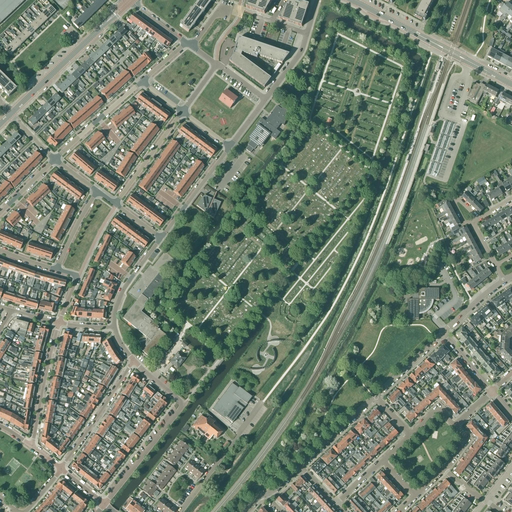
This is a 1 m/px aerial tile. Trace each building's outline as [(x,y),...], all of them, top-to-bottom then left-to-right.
[(0,0),(0,23),(25,0),(0,0)] [(103,4),(98,0),(97,0),(96,2),(93,0),(90,0),(92,2),(94,4),(94,3),(99,8),(103,4)] [(204,11),(207,6),(198,0),(189,13),(198,19),(202,14),(204,12),(204,11)] [(248,0),(246,8),(265,14),(272,0),(248,0)] [(294,0),(289,0),(279,19),(302,27),(309,5),(301,2),(300,4),(295,2),(295,0),(294,0)] [(422,0),(414,16),(422,20),(422,19),(425,21),(427,17),(425,15),(432,0),(422,0)] [(95,12),(99,8),(94,3),(94,4),(90,7),(95,12)] [(504,16),(511,7),(507,3),(505,5),(502,3),(498,8),(501,10),(501,9),(504,11),(502,14),(503,15),(504,16)] [(46,10),(51,16),(56,12),(50,6),(46,10)] [(95,12),(90,7),(87,10),(85,8),(83,6),(82,7),(91,16),(95,12)] [(86,21),(91,16),(82,7),(80,9),(82,11),(84,13),(82,16),(86,21)] [(511,18),(511,17),(511,7),(504,16),(503,15),(501,17),(504,19),(503,19),(504,20),(509,15),(511,18)] [(46,10),(44,8),(42,10),(44,12),(42,14),(47,20),(51,16),(46,10)] [(42,14),(40,12),(38,13),(40,16),(37,18),(43,24),(47,20),(42,14)] [(194,24),(198,19),(189,13),(179,26),(188,32),(192,27),(193,27),(195,25),(194,24)] [(131,29),(139,19),(134,15),(130,20),(133,23),(130,26),(128,24),(126,27),(130,30),(131,28),(131,29)] [(37,18),(35,16),(34,17),(36,20),(33,22),(39,28),(43,24),(37,18)] [(82,25),(86,21),(82,16),(77,20),(82,25)] [(139,28),(144,22),(139,19),(131,29),(133,30),(136,25),(139,28)] [(39,28),(33,22),(31,20),(30,21),(32,24),(29,26),(35,32),(39,28)] [(78,29),(82,25),(77,20),(73,24),(78,29)] [(141,35),(148,25),(144,22),(139,28),(142,29),(139,34),(141,35)] [(149,34),(153,29),(148,25),(141,35),(142,36),(143,34),(144,34),(146,32),(149,34)] [(31,36),(35,32),(29,26),(25,30),(31,36)] [(25,30),(23,28),(21,29),(23,31),(21,34),(26,40),(31,36),(25,30)] [(124,39),(126,41),(127,40),(123,35),(126,32),(122,28),(117,32),(122,37),(124,39)] [(150,42),(158,32),(153,29),(149,34),(151,36),(148,41),(150,42)] [(117,41),(122,37),(117,32),(113,37),(117,41)] [(158,41),(162,36),(158,32),(150,42),(151,43),(153,40),(154,41),(155,39),(158,41)] [(22,44),(26,40),(21,34),(17,38),(22,44)] [(137,39),(131,34),(128,36),(134,42),(137,39)] [(22,44),(17,38),(16,36),(14,38),(15,39),(13,42),(18,47),(22,44)] [(159,49),(167,39),(162,36),(158,41),(157,42),(160,44),(159,45),(155,52),(156,53),(159,49)] [(114,44),(117,41),(113,37),(108,41),(112,46),(114,48),(115,48),(117,50),(118,49),(114,44)] [(258,55),(282,64),(290,54),(240,37),(239,38),(238,38),(236,43),(238,44),(233,57),(230,62),(265,88),(271,79),(241,56),(243,53),(257,58),(258,55)] [(167,39),(159,49),(161,50),(163,48),(164,46),(167,48),(171,42),(167,39)] [(14,51),(9,46),(6,43),(7,41),(5,40),(3,42),(4,44),(7,47),(4,50),(10,55),(14,51)] [(18,47),(13,42),(11,40),(9,42),(11,43),(9,46),(14,51),(18,47)] [(109,48),(112,46),(108,41),(103,45),(108,50),(110,52),(112,51),(109,48)] [(105,53),(108,50),(103,45),(99,50),(103,54),(105,53)] [(500,51),(502,47),(500,46),(498,49),(496,49),(495,51),(492,49),(488,57),(494,60),(498,52),(499,50),(500,51)] [(100,57),(103,54),(99,50),(94,54),(101,61),(103,59),(100,57)] [(142,56),(149,64),(152,61),(149,58),(150,57),(147,52),(142,56)] [(504,55),(498,52),(494,60),(500,63),(504,55)] [(99,63),(101,61),(94,54),(89,58),(94,63),(98,68),(100,65),(99,63)] [(510,58),(504,55),(500,63),(506,66),(510,58)] [(137,60),(144,68),(149,64),(142,56),(137,60)] [(92,65),(94,63),(89,58),(85,63),(89,67),(90,67),(92,70),(94,68),(92,65)] [(132,65),(139,72),(139,73),(142,70),(144,68),(137,60),(132,65)] [(85,72),(89,67),(85,63),(80,67),(85,72)] [(127,69),(134,77),(139,72),(132,65),(127,69)] [(80,76),(85,72),(80,67),(76,71),(80,76)] [(77,79),(80,76),(76,71),(71,76),(78,83),(80,85),(83,88),(84,86),(77,79)] [(119,75),(126,83),(131,78),(124,71),(119,75)] [(114,80),(121,87),(126,83),(119,75),(114,80)] [(73,87),(78,83),(71,76),(66,80),(71,85),(73,87)] [(5,78),(0,82),(0,88),(2,90),(1,90),(3,93),(4,92),(9,97),(16,89),(5,78)] [(68,87),(71,85),(66,80),(62,85),(66,89),(69,91),(68,91),(72,96),(74,94),(70,90),(68,87)] [(109,84),(116,92),(120,88),(121,87),(114,80),(109,84)] [(104,89),(111,96),(116,92),(109,84),(104,89)] [(483,91),(485,87),(480,84),(479,86),(476,84),(469,98),(472,99),(470,102),(476,105),(482,92),(483,91)] [(62,93),(66,89),(62,85),(57,89),(62,93)] [(488,96),(492,88),(486,85),(485,87),(483,91),(482,92),(486,94),(486,95),(488,96)] [(495,104),(497,99),(495,98),(499,91),(492,88),(488,96),(491,98),(491,97),(494,98),(492,103),(495,104)] [(100,92),(107,100),(111,96),(104,89),(100,92)] [(238,98),(227,90),(219,100),(230,109),(233,104),(234,105),(235,103),(235,102),(238,98)] [(140,104),(146,96),(142,93),(136,101),(140,104)] [(505,105),(509,97),(503,93),(499,101),(497,99),(495,104),(497,105),(499,101),(505,105)] [(51,99),(56,104),(60,99),(56,94),(51,99)] [(93,100),(99,108),(103,104),(97,96),(93,100)] [(145,108),(151,100),(146,96),(140,104),(145,108)] [(51,108),(56,104),(51,99),(46,103),(51,108)] [(88,104),(94,112),(99,108),(93,100),(88,104)] [(145,108),(150,112),(156,103),(152,100),(151,100),(145,108)] [(53,110),(51,108),(46,103),(42,108),(46,112),(47,112),(49,114),(49,115),(51,117),(52,115),(50,113),(53,110)] [(150,112),(155,115),(161,107),(156,103),(150,112)] [(83,109),(89,116),(94,112),(88,104),(83,109)] [(135,114),(128,106),(124,109),(131,117),(135,114)] [(280,133),(276,130),(281,124),(284,126),(288,116),(288,115),(288,113),(287,111),(286,110),(285,109),(283,108),(282,109),(277,106),(271,114),(270,114),(271,115),(265,122),(261,118),(256,125),(256,126),(256,125),(258,127),(251,137),(250,139),(251,140),(248,145),(248,146),(245,150),(250,153),(253,149),(254,150),(258,145),(260,146),(261,145),(268,135),(271,137),(275,140),(280,133)] [(155,115),(160,119),(166,111),(161,107),(155,115)] [(42,117),(44,119),(46,117),(44,115),(46,112),(42,108),(37,112),(42,117)] [(77,113),(84,121),(89,116),(83,109),(77,113)] [(131,117),(124,109),(119,113),(126,121),(131,117)] [(160,119),(164,122),(170,114),(166,111),(160,119)] [(37,121),(42,117),(37,112),(33,117),(37,121)] [(72,117),(79,125),(84,121),(77,113),(72,117)] [(126,121),(119,113),(115,117),(121,125),(126,121)] [(33,126),(37,121),(33,117),(28,121),(33,126)] [(67,122),(74,130),(79,125),(72,117),(67,122)] [(121,125),(115,117),(110,121),(117,129),(121,125)] [(60,128),(67,135),(72,130),(65,123),(60,128)] [(159,130),(151,124),(147,129),(155,135),(159,130)] [(188,128),(184,125),(178,133),(182,136),(188,128)] [(55,132),(62,140),(67,135),(60,128),(55,132)] [(194,132),(188,128),(182,136),(188,140),(194,132)] [(155,135),(147,129),(142,134),(150,141),(155,135)] [(55,132),(51,137),(58,144),(62,140),(55,132)] [(98,132),(93,136),(100,144),(105,139),(98,132)] [(194,132),(188,140),(192,143),(198,135),(194,132)] [(20,146),(22,148),(24,146),(22,145),(20,143),(20,142),(18,140),(20,138),(16,133),(11,138),(16,142),(18,144),(20,146)] [(150,141),(142,134),(138,139),(146,146),(150,141)] [(198,135),(192,143),(197,147),(203,138),(198,135)] [(93,136),(89,141),(96,148),(100,144),(93,136)] [(52,144),(55,147),(58,144),(51,137),(47,141),(51,145),(52,144)] [(13,145),(16,142),(11,138),(7,142),(11,147),(13,149),(14,150),(16,148),(13,145)] [(203,138),(197,147),(201,150),(207,142),(203,138)] [(146,146),(138,139),(134,145),(142,151),(146,146)] [(172,140),(168,146),(176,152),(180,146),(172,140)] [(89,141),(85,144),(92,152),(96,148),(89,141)] [(7,151),(11,147),(7,142),(2,147),(7,151)] [(213,146),(207,142),(201,150),(207,154),(213,146)] [(142,151),(134,145),(130,150),(138,156),(142,151)] [(172,157),(176,152),(168,146),(164,151),(172,157)] [(213,146),(207,154),(211,157),(217,149),(213,146)] [(74,162),(81,155),(77,151),(70,159),(74,162)] [(168,163),(172,157),(164,151),(160,157),(168,163)] [(32,156),(39,163),(43,159),(36,152),(32,156)] [(128,153),(124,158),(133,163),(136,158),(128,153)] [(86,159),(81,155),(74,162),(79,167),(86,159)] [(27,160),(35,167),(39,163),(32,156),(27,160)] [(165,167),(168,163),(160,157),(156,161),(165,167)] [(133,163),(124,158),(121,162),(130,168),(133,163)] [(84,171),(91,163),(86,159),(79,167),(84,171)] [(23,165),(30,172),(35,167),(27,160),(23,165)] [(201,171),(205,167),(196,160),(193,165),(201,171)] [(161,172),(165,167),(156,161),(153,166),(161,172)] [(130,168),(121,162),(118,167),(127,173),(130,168)] [(84,171),(89,176),(96,168),(91,163),(84,171)] [(19,169),(26,176),(30,172),(23,165),(19,169)] [(197,176),(201,171),(193,165),(189,170),(197,176)] [(158,177),(161,172),(153,166),(150,169),(151,169),(150,171),(158,177)] [(127,173),(118,167),(115,172),(124,178),(127,173)] [(15,173),(22,180),(26,176),(19,169),(15,173)] [(94,179),(98,182),(104,174),(99,170),(94,179)] [(193,181),(197,176),(189,170),(185,175),(193,181)] [(56,171),(50,179),(54,182),(60,174),(56,171)] [(154,181),(158,177),(150,171),(146,175),(154,181)] [(11,177),(18,184),(22,180),(15,173),(11,177)] [(65,178),(60,174),(54,182),(59,186),(65,178)] [(98,182),(103,185),(109,177),(104,174),(98,182)] [(150,187),(154,181),(146,175),(142,181),(150,187)] [(189,187),(193,181),(185,175),(181,181),(189,187)] [(7,181),(14,188),(18,184),(11,177),(7,181)] [(108,189),(114,181),(109,177),(103,185),(108,189)] [(483,177),(477,181),(480,186),(487,182),(483,177)] [(65,178),(59,186),(64,190),(70,182),(65,178)] [(1,186),(8,193),(12,188),(5,181),(1,186)] [(108,189),(113,192),(119,184),(114,181),(108,189)] [(146,192),(150,187),(142,181),(138,186),(146,192)] [(185,192),(189,187),(181,181),(177,186),(185,192)] [(511,189),(508,183),(503,186),(501,181),(498,183),(501,187),(503,186),(506,192),(511,189)] [(74,185),(70,182),(64,190),(69,193),(74,185)] [(499,189),(501,187),(498,183),(496,184),(498,189),(493,192),(496,198),(502,194),(499,189)] [(43,184),(39,188),(45,196),(50,192),(43,184)] [(80,189),(74,185),(69,193),(74,197),(80,189)] [(0,186),(0,192),(4,197),(8,193),(1,186),(0,186)] [(181,198),(185,192),(177,186),(173,192),(181,198)] [(466,201),(473,195),(470,192),(472,190),(469,187),(462,191),(460,193),(463,196),(462,197),(466,201)] [(34,192),(41,200),(45,196),(39,188),(34,192)] [(84,192),(80,189),(74,197),(78,200),(84,192)] [(30,196),(37,203),(41,200),(34,192),(30,196)] [(213,199),(216,193),(216,192),(214,198),(211,199),(204,196),(196,206),(213,219),(221,203),(213,199)] [(475,201),(472,199),(477,194),(476,192),(473,195),(466,201),(470,205),(475,201)] [(491,201),(496,198),(493,192),(487,195),(487,194),(485,195),(487,199),(489,198),(491,201)] [(131,205),(137,197),(133,194),(126,202),(131,205)] [(475,210),(479,205),(477,203),(483,196),(482,194),(480,196),(475,201),(470,205),(475,210)] [(30,196),(26,200),(33,207),(37,203),(30,196)] [(136,209),(142,201),(137,197),(131,205),(136,209)] [(443,212),(451,208),(449,203),(447,203),(446,200),(437,205),(439,208),(441,207),(443,212)] [(141,213),(147,205),(142,201),(136,209),(141,213)] [(145,216),(151,208),(147,205),(141,213),(145,216)] [(479,205),(475,210),(479,214),(483,210),(479,205)] [(66,206),(63,210),(72,215),(75,210),(66,206)] [(150,220),(156,212),(151,208),(145,216),(150,220)] [(449,216),(454,213),(451,208),(443,212),(444,212),(440,214),(441,217),(447,213),(449,216)] [(63,210),(60,216),(69,221),(72,215),(63,210)] [(14,212),(10,216),(17,223),(21,219),(14,212)] [(155,224),(161,215),(156,212),(150,220),(155,224)] [(504,212),(498,216),(501,221),(505,227),(507,225),(504,219),(507,218),(504,212)] [(452,221),(457,219),(454,213),(449,216),(443,219),(444,222),(450,218),(451,221),(452,221)] [(159,227),(166,219),(161,215),(155,224),(159,227)] [(6,220),(13,227),(17,223),(10,216),(6,220)] [(60,216),(58,221),(67,226),(70,221),(69,221),(60,216)] [(115,227),(121,219),(117,216),(111,224),(115,227)] [(498,216),(493,219),(496,224),(499,230),(502,229),(498,223),(501,221),(498,216)] [(120,231),(126,223),(121,219),(115,227),(120,231)] [(453,232),(459,229),(457,226),(460,224),(457,219),(452,221),(451,221),(445,225),(447,227),(449,226),(451,230),(450,231),(451,233),(453,232)] [(490,227),(496,224),(493,219),(487,222),(490,227)] [(58,221),(55,227),(64,231),(65,231),(67,226),(58,221)] [(482,225),(485,230),(488,229),(489,231),(492,229),(490,227),(487,222),(482,225)] [(125,235),(131,226),(126,223),(120,231),(125,235)] [(125,235),(130,238),(136,230),(133,227),(133,228),(131,226),(125,235)] [(55,227),(52,232),(61,237),(64,231),(55,227)] [(462,236),(469,233),(466,227),(464,228),(463,227),(459,229),(453,232),(454,234),(457,232),(458,233),(459,232),(462,236)] [(134,241),(140,233),(136,230),(130,238),(134,241)] [(52,232),(50,237),(59,242),(61,237),(52,232)] [(11,235),(5,233),(1,242),(7,244),(11,235)] [(139,245),(145,237),(140,233),(134,241),(139,245)] [(466,241),(472,238),(469,233),(462,236),(455,240),(456,243),(462,239),(464,237),(466,241)] [(17,238),(11,235),(7,244),(14,247),(17,238)] [(111,237),(106,235),(102,244),(106,246),(111,237)] [(150,240),(145,237),(139,245),(144,249),(150,240)] [(24,240),(17,238),(14,247),(20,250),(24,240)] [(469,246),(475,243),(472,238),(466,241),(464,242),(460,244),(461,247),(465,245),(465,244),(467,243),(469,246)] [(507,244),(506,241),(504,238),(501,239),(503,242),(503,243),(504,245),(501,247),(505,253),(510,250),(507,244)] [(36,244),(29,242),(26,252),(32,254),(36,244)] [(472,252),(478,249),(475,243),(469,246),(467,247),(463,249),(464,252),(468,250),(470,248),(472,251),(472,252)] [(42,246),(36,244),(32,254),(39,256),(42,246)] [(102,255),(106,246),(102,244),(98,253),(102,255)] [(48,249),(42,246),(39,256),(45,258),(48,249)] [(499,256),(505,253),(501,247),(496,250),(499,256)] [(53,250),(48,249),(45,258),(50,260),(53,250)] [(475,257),(481,254),(478,249),(472,252),(472,251),(466,255),(467,257),(471,254),(473,258),(475,257)] [(133,262),(136,258),(128,252),(124,256),(133,262)] [(98,264),(102,255),(98,253),(94,262),(98,264)] [(483,259),(480,254),(473,258),(475,263),(472,264),(473,267),(477,265),(476,263),(483,259)] [(129,267),(133,262),(124,256),(121,262),(129,267)] [(427,268),(431,260),(426,258),(422,266),(427,268)] [(6,277),(10,264),(4,262),(2,267),(6,269),(5,272),(3,276),(5,277),(6,277)] [(14,272),(16,266),(13,265),(10,264),(6,277),(5,277),(5,278),(7,279),(8,277),(9,273),(10,274),(11,271),(14,272)] [(477,267),(487,278),(492,274),(487,269),(484,271),(479,265),(477,267)] [(18,281),(23,269),(16,266),(14,272),(19,274),(19,275),(18,274),(17,276),(16,280),(18,281)] [(481,282),(487,278),(477,267),(475,268),(476,269),(478,272),(478,273),(479,275),(477,277),(481,282)] [(27,276),(29,271),(23,269),(18,281),(17,283),(20,284),(21,282),(23,275),(27,276)] [(95,271),(90,269),(86,278),(91,280),(95,271)] [(30,287),(35,273),(33,272),(29,271),(27,276),(30,277),(28,285),(28,286),(30,287)] [(39,280),(41,275),(35,273),(30,287),(32,288),(34,282),(34,280),(33,280),(34,279),(39,280)] [(142,295),(123,318),(147,338),(144,345),(146,347),(142,352),(149,357),(166,336),(157,329),(157,328),(151,323),(152,323),(140,313),(145,306),(149,301),(166,280),(158,274),(142,295)] [(52,284),(53,278),(49,277),(47,276),(43,291),(45,292),(46,286),(47,284),(46,283),(46,282),(52,284)] [(476,286),(481,282),(477,277),(472,281),(476,286)] [(87,289),(91,280),(86,278),(82,287),(87,289)] [(57,289),(58,289),(60,290),(61,286),(64,287),(66,282),(60,280),(57,289)] [(108,288),(114,291),(116,285),(110,283),(106,281),(105,283),(109,285),(108,288)] [(471,290),(476,286),(472,281),(467,285),(471,290)] [(17,291),(16,295),(13,303),(18,304),(18,305),(19,305),(25,286),(22,285),(21,287),(22,288),(19,296),(17,295),(17,294),(18,295),(20,287),(19,286),(17,291)] [(114,291),(108,288),(100,285),(100,287),(107,290),(106,294),(111,296),(114,291)] [(25,306),(27,298),(24,297),(27,287),(25,286),(19,305),(20,305),(25,306)] [(8,301),(12,288),(9,287),(8,292),(4,292),(2,299),(7,301),(8,301)] [(83,298),(87,289),(82,287),(78,296),(83,298)] [(63,291),(60,290),(58,289),(57,290),(56,292),(53,290),(51,293),(52,294),(60,297),(63,291)] [(439,300),(439,289),(418,289),(418,294),(413,294),(413,300),(408,300),(408,320),(419,320),(419,313),(420,313),(421,313),(423,313),(424,312),(425,312),(426,311),(427,310),(428,310),(429,309),(429,308),(430,307),(430,306),(431,305),(431,304),(432,303),(432,302),(432,301),(432,300),(439,300)] [(32,300),(35,291),(33,290),(30,299),(27,298),(25,306),(30,307),(29,308),(30,308),(32,300)] [(32,300),(30,308),(31,308),(36,309),(38,302),(35,301),(38,292),(35,291),(32,300)] [(511,304),(511,303),(511,299),(506,292),(504,293),(502,294),(502,295),(501,295),(506,302),(509,300),(511,304)] [(44,311),(48,294),(44,293),(43,297),(45,297),(44,301),(43,302),(40,302),(38,310),(44,311)] [(109,302),(111,296),(106,294),(104,297),(100,296),(99,298),(103,299),(109,302)] [(504,309),(506,307),(504,304),(506,302),(501,295),(501,296),(500,295),(499,296),(499,297),(497,299),(504,309)] [(51,304),(49,312),(54,314),(55,312),(54,312),(55,310),(56,311),(56,310),(57,305),(58,303),(59,300),(56,298),(53,297),(52,300),(55,301),(54,304),(51,304)] [(504,314),(507,312),(504,309),(497,299),(495,300),(494,300),(493,301),(492,302),(497,308),(499,307),(502,310),(504,314)] [(492,319),(494,322),(495,323),(497,321),(494,318),(494,317),(491,314),(493,311),(492,309),(491,309),(488,306),(487,306),(485,307),(485,308),(483,310),(492,319)] [(78,309),(76,308),(73,307),(73,308),(72,308),(71,310),(72,310),(71,313),(70,313),(70,317),(76,317),(78,309)] [(490,321),(492,319),(483,310),(482,311),(481,311),(479,313),(485,319),(487,317),(490,321)] [(482,321),(485,319),(479,313),(476,315),(477,316),(475,317),(485,329),(487,327),(486,325),(482,321)] [(483,330),(485,329),(475,317),(473,319),(473,318),(471,320),(471,321),(474,325),(475,327),(478,325),(482,329),(482,328),(483,330)] [(24,339),(25,335),(28,324),(16,320),(10,330),(20,336),(24,339)] [(461,338),(473,328),(469,323),(466,325),(469,328),(465,331),(462,328),(456,334),(458,337),(459,336),(461,338)] [(25,335),(24,339),(27,339),(28,339),(28,337),(29,335),(29,333),(32,334),(34,325),(33,325),(32,324),(31,325),(29,324),(27,335),(26,335),(25,335)] [(464,343),(470,338),(468,335),(471,332),(474,329),(473,328),(461,338),(462,340),(462,341),(464,343)] [(511,334),(507,329),(502,334),(499,331),(498,333),(509,339),(510,338),(511,337),(511,336),(511,334)] [(47,335),(48,333),(35,330),(34,333),(36,333),(39,334),(38,336),(47,338),(47,336),(47,335)] [(18,337),(14,335),(9,331),(5,336),(11,340),(13,337),(16,339),(18,337)] [(75,341),(76,341),(76,339),(71,338),(72,334),(65,332),(64,333),(63,335),(64,335),(63,338),(75,341)] [(498,333),(497,336),(501,336),(500,344),(509,344),(509,342),(509,341),(509,339),(498,333)] [(88,342),(88,335),(83,334),(82,337),(81,342),(79,347),(80,348),(79,348),(81,349),(81,348),(82,348),(83,345),(83,342),(88,343),(88,342)] [(468,347),(477,339),(479,337),(478,335),(475,337),(472,340),(470,338),(464,343),(465,345),(466,345),(468,347)] [(471,352),(478,347),(475,344),(479,341),(477,339),(468,347),(469,349),(469,350),(471,352)] [(13,350),(16,352),(17,350),(17,349),(15,348),(14,349),(9,346),(10,344),(3,340),(1,344),(13,350)] [(102,352),(112,345),(109,340),(102,343),(104,347),(103,348),(100,349),(102,351),(102,352)] [(174,345),(170,342),(164,350),(168,353),(174,345)] [(16,352),(13,350),(1,344),(0,345),(0,349),(5,352),(6,350),(9,352),(15,355),(15,354),(17,355),(18,354),(16,352)] [(68,350),(69,346),(61,344),(60,347),(60,349),(71,353),(72,351),(68,350)] [(476,356),(487,346),(485,344),(480,349),(478,347),(471,352),(473,354),(474,354),(476,356)] [(509,347),(509,344),(500,344),(500,348),(499,349),(499,348),(498,348),(497,348),(496,348),(496,349),(495,350),(496,351),(496,354),(508,349),(508,347),(509,347)] [(101,352),(98,355),(99,356),(102,354),(107,352),(109,355),(115,350),(112,345),(102,352),(102,351),(101,352)] [(439,350),(448,359),(450,358),(447,355),(449,352),(444,346),(443,346),(439,350)] [(479,361),(485,355),(483,353),(486,350),(488,347),(487,346),(476,356),(477,357),(476,358),(479,361)] [(4,354),(5,352),(0,349),(0,355),(8,360),(11,362),(13,359),(4,354)] [(71,355),(71,353),(60,349),(59,352),(58,353),(58,356),(66,358),(67,354),(71,355)] [(506,359),(511,353),(511,352),(510,351),(508,349),(496,354),(498,356),(501,353),(506,359)] [(112,360),(119,356),(115,350),(109,355),(112,360)] [(448,360),(448,359),(439,350),(437,352),(436,352),(435,353),(435,354),(441,361),(444,358),(445,359),(444,359),(446,362),(448,360)] [(177,368),(185,358),(178,352),(170,363),(177,368)] [(483,365),(494,355),(493,353),(487,358),(485,355),(479,361),(480,363),(481,363),(483,365)] [(435,354),(434,354),(430,358),(436,365),(439,362),(442,365),(444,364),(441,361),(435,354)] [(486,370),(492,364),(490,361),(493,358),(496,356),(494,355),(483,365),(484,366),(484,367),(486,370)] [(28,356),(25,356),(23,356),(23,358),(32,360),(32,362),(39,364),(40,364),(41,361),(41,359),(29,357),(28,357),(29,356),(28,356)] [(111,361),(113,364),(116,366),(116,365),(117,366),(119,364),(118,364),(119,363),(123,361),(119,356),(112,360),(111,361)] [(57,361),(57,362),(73,365),(73,364),(69,363),(69,360),(57,357),(57,360),(57,361)] [(438,374),(432,368),(435,365),(429,359),(428,359),(426,361),(424,363),(430,370),(436,376),(438,374)] [(447,375),(459,364),(457,362),(458,362),(456,360),(456,361),(455,360),(450,366),(451,368),(449,370),(446,373),(447,375)] [(490,373),(502,364),(500,362),(494,366),(492,364),(486,370),(488,372),(489,371),(490,373)] [(103,367),(115,374),(116,373),(117,373),(118,370),(111,366),(109,368),(102,363),(100,366),(103,367)] [(424,363),(419,368),(428,377),(430,379),(432,378),(428,373),(427,372),(430,370),(424,363)] [(456,373),(462,368),(462,367),(461,365),(460,366),(459,364),(447,375),(446,375),(444,377),(447,380),(449,378),(448,377),(452,373),(454,371),(456,373)] [(502,364),(490,373),(492,375),(491,376),(493,378),(500,373),(498,370),(503,365),(502,364)] [(38,371),(39,369),(21,365),(21,368),(30,370),(29,372),(38,374),(39,371),(38,371)] [(63,372),(64,368),(55,366),(54,369),(55,370),(55,371),(73,375),(73,373),(65,372),(64,372),(63,372)] [(114,376),(115,374),(103,367),(100,366),(99,368),(104,371),(107,373),(106,374),(113,379),(115,376),(114,376)] [(426,379),(428,377),(419,368),(414,372),(420,379),(424,376),(426,379)] [(454,382),(465,372),(462,368),(456,373),(458,375),(451,382),(452,383),(454,382)] [(113,379),(106,374),(104,377),(102,376),(99,374),(94,372),(94,374),(100,377),(110,383),(111,382),(113,379)] [(420,379),(414,372),(412,374),(411,374),(410,376),(410,377),(409,377),(415,384),(419,380),(420,381),(419,382),(422,384),(423,382),(420,379)] [(463,381),(468,376),(465,372),(454,382),(456,384),(456,383),(461,379),(463,381)] [(100,377),(94,374),(93,374),(91,373),(90,375),(99,380),(101,382),(100,384),(107,388),(109,385),(110,383),(100,377)] [(141,383),(139,382),(141,379),(140,379),(140,378),(139,377),(138,378),(136,376),(133,374),(131,377),(132,377),(131,380),(138,384),(137,384),(143,388),(146,384),(142,381),(141,383)] [(36,381),(37,379),(36,379),(25,376),(23,376),(19,375),(18,378),(25,379),(28,380),(27,383),(36,384),(37,381),(36,381)] [(459,391),(471,379),(468,376),(463,381),(464,383),(457,389),(459,391)] [(52,383),(67,386),(67,384),(68,384),(64,383),(64,380),(53,378),(52,383)] [(413,394),(414,394),(415,392),(411,388),(414,385),(408,379),(407,379),(406,379),(405,380),(405,381),(403,383),(413,394)] [(474,383),(471,379),(459,391),(460,392),(461,391),(467,386),(469,388),(474,383)] [(136,387),(137,384),(138,384),(131,380),(130,380),(131,380),(130,380),(128,383),(129,383),(128,384),(140,392),(141,390),(137,388),(137,387),(136,387)] [(438,395),(446,388),(449,385),(446,382),(441,387),(439,386),(433,391),(438,397),(439,396),(438,395)] [(238,388),(232,383),(218,402),(212,410),(224,419),(225,418),(232,423),(243,409),(244,409),(247,405),(246,404),(247,404),(249,405),(252,400),(250,399),(252,397),(239,387),(238,388)] [(415,396),(414,394),(413,394),(403,383),(398,388),(404,394),(407,391),(408,392),(412,396),(413,398),(415,396)] [(464,399),(478,387),(475,383),(474,383),(469,388),(471,390),(468,393),(466,395),(464,393),(462,396),(464,399)] [(138,394),(140,392),(128,384),(127,386),(126,386),(125,389),(132,393),(133,391),(138,394)] [(96,390),(102,395),(106,390),(99,385),(97,389),(94,387),(93,389),(96,390)] [(145,397),(152,389),(150,388),(151,387),(148,385),(147,385),(142,391),(145,393),(142,396),(140,399),(142,400),(143,400),(145,397)] [(96,390),(93,389),(91,387),(89,389),(94,392),(92,395),(99,399),(102,395),(96,390)] [(478,387),(464,399),(468,403),(470,401),(468,399),(471,396),(474,394),(475,396),(481,391),(478,387)] [(51,388),(50,393),(64,396),(65,396),(65,394),(58,393),(59,390),(51,388)] [(443,401),(448,395),(445,392),(448,390),(446,388),(438,395),(439,396),(440,397),(443,400),(442,400),(443,401)] [(131,393),(132,393),(125,389),(124,391),(123,391),(122,393),(122,394),(128,398),(130,396),(131,396),(136,399),(137,397),(133,394),(131,393)] [(145,397),(143,400),(144,401),(146,399),(148,396),(150,398),(155,392),(156,391),(153,389),(152,389),(145,397)] [(392,394),(404,406),(405,405),(400,400),(399,398),(402,395),(397,389),(396,390),(395,390),(394,391),(394,392),(392,394)] [(434,401),(438,397),(433,391),(430,394),(426,389),(424,391),(428,396),(434,401)] [(33,395),(34,392),(22,390),(21,392),(24,393),(24,394),(26,394),(25,397),(33,398),(34,395),(33,395)] [(433,401),(434,401),(428,396),(424,391),(424,390),(422,392),(425,396),(426,398),(424,400),(429,406),(434,401),(433,401)] [(153,398),(164,407),(166,406),(168,403),(167,403),(168,402),(157,393),(153,398)] [(447,405),(458,395),(456,393),(451,398),(448,395),(443,401),(447,405)] [(402,408),(404,406),(392,394),(388,397),(387,398),(387,399),(388,400),(390,402),(391,404),(392,403),(393,404),(396,402),(402,408)] [(99,399),(92,395),(91,398),(86,395),(85,396),(96,404),(98,402),(99,401),(99,400),(99,399)] [(457,405),(454,402),(459,396),(458,395),(447,405),(451,410),(457,405)] [(96,404),(85,396),(84,397),(83,396),(81,399),(83,401),(84,401),(85,402),(87,403),(86,405),(93,409),(94,409),(95,408),(94,407),(96,404)] [(117,401),(129,408),(130,406),(125,403),(127,400),(120,396),(120,397),(119,397),(119,398),(119,399),(117,401)] [(429,406),(424,400),(421,403),(415,397),(414,399),(419,404),(424,410),(429,406)] [(163,409),(164,407),(153,398),(151,400),(155,403),(156,402),(157,403),(154,406),(161,412),(163,409)] [(419,414),(424,410),(419,404),(414,399),(412,400),(417,406),(414,409),(419,414)] [(32,404),(20,402),(16,400),(15,402),(23,406),(23,408),(31,410),(31,409),(31,407),(32,404)] [(457,405),(451,410),(456,415),(461,409),(458,407),(462,403),(464,406),(466,404),(462,400),(457,405)] [(129,408),(117,401),(116,403),(115,403),(115,404),(115,405),(121,409),(123,407),(130,412),(131,410),(129,408)] [(12,414),(11,414),(8,412),(11,404),(9,403),(6,411),(4,419),(3,419),(4,420),(4,419),(6,419),(6,420),(9,422),(10,421),(12,414)] [(485,417),(495,407),(493,405),(494,404),(493,403),(492,403),(486,408),(488,410),(483,415),(481,412),(479,414),(483,418),(484,417),(485,417)] [(79,404),(77,406),(90,414),(93,410),(93,409),(86,405),(84,408),(79,404)] [(120,412),(121,409),(115,405),(114,405),(113,407),(112,409),(123,416),(124,415),(120,412)] [(419,414),(414,409),(412,411),(409,409),(406,405),(404,407),(415,419),(420,415),(419,414)] [(77,406),(76,408),(81,412),(79,415),(86,419),(90,414),(77,406)] [(159,415),(161,412),(154,406),(151,410),(150,410),(150,409),(148,407),(147,408),(146,407),(146,408),(157,416),(158,415),(159,415)] [(157,416),(146,408),(144,407),(143,409),(147,413),(148,412),(149,413),(146,417),(153,422),(153,421),(154,421),(156,419),(155,418),(157,416)] [(410,423),(415,419),(404,407),(399,411),(401,413),(404,411),(407,415),(405,417),(410,423)] [(493,416),(499,411),(498,410),(498,409),(497,409),(495,407),(485,417),(486,418),(491,414),(493,416)] [(123,417),(123,416),(112,409),(110,411),(109,413),(109,414),(115,418),(117,416),(122,419),(124,420),(125,418),(123,417)] [(371,413),(383,426),(388,422),(386,420),(382,423),(378,418),(381,415),(381,414),(379,412),(379,413),(377,410),(376,409),(375,409),(374,409),(374,410),(371,413)] [(25,420),(29,421),(30,412),(25,411),(25,414),(22,414),(21,415),(24,417),(26,418),(25,420)] [(54,416),(54,413),(46,411),(45,415),(46,415),(46,417),(61,420),(61,417),(54,416)] [(496,420),(502,415),(500,413),(500,412),(499,411),(493,416),(495,418),(490,423),(488,424),(490,426),(491,425),(491,424),(496,420)] [(381,429),(383,426),(371,413),(368,415),(368,416),(367,416),(367,417),(366,418),(372,424),(374,421),(381,429)] [(76,421),(82,425),(85,421),(78,417),(77,419),(71,415),(70,414),(68,416),(70,417),(75,421),(76,421)] [(475,424),(478,422),(481,419),(478,415),(474,419),(476,421),(474,423),(472,421),(466,426),(469,430),(475,424)] [(493,430),(505,419),(502,415),(496,420),(498,422),(493,427),(491,429),(493,430)] [(118,429),(117,429),(119,431),(121,428),(118,426),(113,423),(115,421),(108,416),(107,416),(106,418),(106,419),(105,420),(118,429)] [(209,418),(207,420),(201,416),(192,426),(197,431),(198,430),(209,440),(212,437),(214,438),(215,437),(217,439),(222,433),(212,425),(215,422),(209,418)] [(137,419),(148,428),(149,427),(151,424),(152,423),(145,418),(143,421),(138,417),(137,419)] [(146,430),(148,428),(137,419),(135,421),(139,425),(138,427),(145,433),(147,430),(146,430)] [(359,424),(369,434),(371,432),(367,429),(370,426),(364,419),(363,420),(362,420),(362,421),(362,422),(359,424)] [(505,419),(493,430),(494,432),(495,432),(494,431),(501,426),(503,428),(508,423),(508,422),(508,421),(507,420),(505,419)] [(28,422),(29,421),(25,420),(25,422),(22,421),(20,427),(19,428),(20,429),(20,428),(25,432),(27,431),(29,422),(28,422)] [(118,429),(105,420),(103,422),(102,422),(102,424),(109,429),(110,427),(116,431),(117,429),(118,429)] [(79,430),(82,425),(76,421),(75,421),(73,424),(70,421),(69,423),(79,430)] [(473,434),(484,423),(483,422),(482,422),(480,424),(477,426),(475,424),(469,430),(473,434)] [(77,432),(79,430),(69,423),(67,425),(68,426),(66,429),(75,435),(77,432)] [(384,427),(394,438),(399,434),(395,430),(395,429),(394,428),(393,428),(388,423),(384,427)] [(482,432),(480,430),(483,427),(486,424),(484,423),(473,434),(476,437),(476,436),(476,437),(482,432)] [(54,434),(55,434),(57,430),(54,428),(51,425),(44,424),(43,432),(42,433),(42,434),(42,435),(41,440),(42,441),(41,443),(45,446),(54,434)] [(107,432),(109,429),(102,424),(100,426),(99,427),(100,427),(99,429),(114,439),(115,437),(107,432)] [(369,434),(359,424),(357,426),(356,426),(355,427),(355,428),(354,429),(360,435),(364,432),(367,436),(368,437),(364,441),(366,443),(371,437),(369,434)] [(145,433),(138,427),(135,431),(133,430),(127,425),(126,427),(133,433),(140,438),(141,436),(142,437),(145,433)] [(75,435),(66,429),(64,427),(62,429),(67,433),(65,435),(72,440),(75,435)] [(132,434),(133,433),(126,427),(123,430),(130,435),(130,434),(131,435),(129,438),(136,444),(137,442),(137,441),(139,439),(132,434)] [(390,442),(394,438),(384,427),(382,429),(389,436),(387,438),(390,442)] [(113,441),(114,439),(99,429),(98,431),(97,431),(96,433),(96,434),(103,438),(104,436),(113,441)] [(347,435),(353,441),(354,441),(357,445),(359,443),(357,440),(356,441),(355,440),(359,436),(353,430),(352,431),(351,431),(350,432),(350,433),(349,433),(347,435)] [(387,438),(386,438),(386,437),(384,439),(382,438),(378,433),(376,435),(378,437),(386,446),(390,442),(387,438)] [(56,436),(55,434),(54,434),(45,446),(46,447),(46,448),(49,450),(54,443),(52,441),(53,440),(56,436)] [(105,448),(107,450),(109,446),(107,444),(105,446),(102,444),(99,442),(101,440),(95,435),(94,435),(93,435),(93,437),(92,439),(105,448)] [(351,443),(353,441),(347,435),(346,435),(345,437),(345,438),(343,440),(352,449),(354,447),(351,443)] [(511,444),(506,439),(502,436),(501,435),(499,437),(501,439),(503,440),(505,441),(502,444),(510,450),(511,447),(511,444)] [(386,446),(378,437),(376,439),(378,441),(380,444),(379,445),(378,445),(382,449),(386,446)] [(92,439),(91,438),(91,440),(89,443),(95,448),(96,446),(103,451),(103,450),(105,449),(105,448),(92,439)] [(134,447),(136,444),(129,438),(126,442),(125,441),(123,439),(121,440),(132,448),(133,447),(134,447)] [(65,441),(62,440),(61,441),(64,443),(62,445),(62,446),(62,447),(65,449),(68,445),(69,445),(70,443),(70,442),(67,439),(65,441)] [(476,442),(482,447),(488,439),(477,439),(477,441),(476,442)] [(127,454),(132,448),(121,440),(120,443),(123,446),(121,449),(127,454)] [(355,453),(355,452),(352,449),(343,440),(341,441),(340,441),(338,443),(338,444),(349,456),(350,457),(355,453)] [(378,445),(379,445),(376,442),(374,445),(372,443),(373,443),(370,440),(367,442),(369,444),(370,444),(378,453),(382,449),(378,445)] [(502,444),(500,442),(497,440),(496,442),(500,446),(501,446),(502,446),(499,450),(506,455),(510,450),(502,444)] [(177,446),(185,452),(188,448),(189,449),(188,450),(191,452),(192,450),(181,441),(177,446)] [(480,449),(482,447),(476,442),(473,446),(485,455),(486,453),(484,452),(483,451),(480,449)] [(54,453),(60,446),(59,445),(60,444),(58,443),(57,444),(57,445),(54,443),(49,450),(52,452),(54,453)] [(93,451),(95,448),(89,443),(86,447),(100,458),(101,456),(96,452),(93,451)] [(347,459),(349,456),(338,444),(336,445),(336,446),(335,446),(333,447),(333,448),(333,449),(339,455),(341,452),(347,459)] [(374,457),(378,453),(370,444),(369,444),(368,446),(370,449),(372,451),(370,453),(374,457)] [(65,449),(62,447),(61,447),(60,446),(54,453),(58,457),(59,455),(60,456),(65,450),(64,449),(65,449)] [(189,455),(185,452),(177,446),(174,451),(181,457),(184,453),(185,454),(184,455),(187,457),(189,455)] [(485,455),(473,446),(470,450),(476,455),(478,453),(483,457),(485,455)] [(499,450),(496,447),(494,446),(493,448),(494,449),(497,451),(497,450),(498,451),(496,455),(502,460),(506,455),(499,450)] [(86,447),(85,447),(85,448),(82,452),(89,457),(90,454),(93,456),(94,457),(96,459),(95,461),(97,463),(100,458),(86,447)] [(374,457),(370,453),(368,451),(365,447),(363,449),(366,453),(364,455),(370,461),(374,457)] [(115,454),(122,460),(124,458),(124,459),(126,456),(126,455),(120,450),(117,454),(116,453),(115,454)] [(326,454),(336,465),(338,463),(335,460),(334,459),(337,457),(331,450),(330,451),(330,450),(328,452),(328,453),(326,454)] [(474,457),(476,455),(470,450),(469,450),(470,451),(467,454),(478,463),(480,461),(477,459),(474,457)] [(185,460),(181,457),(174,451),(170,456),(178,462),(181,458),(181,459),(183,462),(185,460)] [(370,461),(364,455),(362,457),(359,454),(357,451),(356,451),(355,452),(355,453),(355,454),(366,464),(370,461)] [(122,460),(115,454),(114,454),(112,452),(110,454),(114,457),(112,460),(119,465),(121,463),(121,462),(122,460)] [(76,462),(80,465),(86,457),(81,454),(81,455),(81,454),(79,457),(77,459),(75,461),(76,462)] [(334,467),(336,465),(326,454),(324,456),(322,457),(322,458),(322,459),(328,465),(330,463),(331,464),(334,467)] [(362,468),(366,464),(355,454),(353,455),(356,458),(359,461),(357,463),(358,465),(358,464),(362,468)] [(477,465),(478,463),(467,454),(464,458),(470,463),(472,461),(474,463),(477,465)] [(181,464),(178,462),(170,456),(166,461),(174,467),(177,463),(178,463),(177,464),(180,466),(181,464)] [(189,471),(195,464),(192,461),(193,460),(195,458),(193,456),(184,468),(189,471)] [(494,464),(501,469),(505,464),(495,456),(493,458),(495,460),(496,460),(497,461),(494,464)] [(119,465),(112,460),(111,460),(109,462),(104,458),(103,460),(115,470),(116,468),(119,465)] [(468,465),(470,463),(464,458),(464,459),(463,458),(460,462),(472,471),(473,469),(471,468),(471,467),(468,465)] [(358,464),(358,465),(356,467),(349,459),(347,461),(357,472),(362,468),(358,464)] [(115,470),(103,460),(102,460),(101,461),(103,463),(107,467),(104,470),(111,475),(111,474),(113,472),(115,470)] [(194,475),(200,467),(197,465),(198,464),(200,462),(198,460),(195,464),(189,471),(194,475)] [(316,464),(322,471),(324,468),(328,472),(330,474),(332,472),(327,466),(326,466),(320,460),(318,462),(317,462),(316,463),(316,464)] [(358,472),(357,472),(347,461),(345,463),(350,468),(347,470),(350,472),(353,476),(358,472)] [(501,469),(494,464),(491,461),(489,463),(492,465),(492,464),(493,465),(491,469),(497,474),(501,469)] [(80,466),(80,465),(76,462),(75,462),(72,466),(71,467),(72,468),(76,471),(79,473),(83,468),(80,466)] [(83,476),(88,470),(92,465),(93,464),(91,462),(90,464),(86,469),(83,467),(83,468),(79,473),(81,475),(83,476)] [(164,470),(172,476),(176,471),(165,462),(163,465),(165,466),(166,466),(167,467),(164,470)] [(471,473),(472,471),(460,462),(460,463),(458,467),(464,471),(466,469),(468,471),(471,473)] [(203,464),(200,467),(194,475),(199,479),(205,471),(201,468),(202,467),(203,468),(205,465),(203,464)] [(319,473),(322,471),(316,464),(315,465),(314,465),(313,466),(313,467),(311,469),(317,475),(318,477),(319,476),(320,474),(319,473)] [(95,479),(97,477),(96,477),(98,474),(99,473),(97,472),(98,471),(98,470),(100,468),(98,466),(96,469),(87,480),(89,481),(92,484),(95,479)] [(498,474),(497,474),(491,469),(487,466),(486,468),(488,470),(488,469),(490,470),(487,473),(492,477),(493,479),(495,477),(498,474)] [(87,480),(96,469),(94,467),(90,472),(88,470),(83,476),(87,480)] [(172,476),(164,470),(161,467),(159,469),(162,471),(162,470),(163,471),(161,475),(169,481),(172,476)] [(353,476),(350,472),(348,474),(342,468),(341,468),(340,467),(339,469),(349,480),(353,476)] [(469,475),(464,471),(458,467),(457,467),(458,467),(454,472),(460,477),(462,479),(463,480),(465,477),(467,479),(467,478),(468,479),(471,476),(469,475)] [(492,477),(487,473),(480,468),(479,470),(481,472),(482,471),(483,472),(480,476),(488,482),(492,477)] [(345,484),(349,480),(339,469),(335,472),(337,474),(339,472),(344,478),(342,480),(345,484)] [(169,481),(161,475),(157,472),(156,474),(158,476),(158,475),(160,476),(157,479),(165,485),(169,481)] [(380,482),(386,477),(385,477),(386,477),(382,472),(376,478),(379,480),(377,482),(376,483),(374,485),(375,486),(380,482)] [(99,480),(103,484),(104,484),(106,482),(105,481),(107,480),(109,477),(109,476),(105,473),(102,477),(99,480)] [(488,482),(480,476),(477,473),(475,475),(478,477),(478,476),(479,477),(477,480),(484,486),(488,482)] [(327,486),(336,478),(335,478),(336,477),(335,475),(330,479),(329,477),(323,482),(327,486)] [(304,485),(307,489),(311,486),(309,483),(308,485),(306,483),(308,481),(303,476),(302,476),(298,479),(300,482),(304,485)] [(165,485),(157,479),(154,477),(152,479),(154,481),(155,480),(156,481),(153,484),(158,488),(161,490),(165,485)] [(379,491),(389,481),(386,477),(380,482),(382,484),(377,488),(379,490),(379,491)] [(336,485),(335,483),(337,480),(336,478),(327,486),(331,490),(336,485)] [(484,486),(477,480),(473,478),(471,480),(474,481),(475,482),(473,485),(480,491),(484,486)] [(103,484),(99,480),(98,482),(95,479),(92,484),(94,486),(98,489),(99,490),(100,489),(103,484)] [(306,491),(307,489),(304,485),(300,482),(298,479),(294,483),(297,485),(300,489),(302,487),(306,491)] [(336,485),(331,490),(334,494),(340,489),(344,484),(341,480),(336,485)] [(454,496),(458,493),(446,480),(442,484),(447,489),(449,488),(454,492),(452,494),(454,496)] [(63,490),(66,486),(66,485),(61,481),(57,486),(55,488),(63,494),(65,491),(63,490)] [(153,484),(150,481),(146,486),(157,495),(159,493),(156,491),(155,492),(155,491),(158,488),(153,484)] [(388,490),(393,485),(389,481),(379,491),(380,492),(385,487),(387,489),(388,490)] [(297,491),(300,489),(297,485),(294,483),(291,487),(296,492),(300,497),(301,495),(297,491)] [(380,497),(382,495),(378,491),(376,488),(370,483),(366,487),(372,492),(374,490),(377,493),(375,496),(377,498),(378,498),(380,496),(380,497)] [(454,496),(452,494),(447,489),(442,484),(437,488),(437,487),(437,488),(443,494),(446,492),(448,494),(448,495),(451,498),(454,496)] [(386,498),(396,489),(393,485),(388,490),(387,489),(384,492),(386,495),(384,496),(386,498)] [(63,494),(68,499),(70,496),(74,492),(66,486),(63,490),(65,491),(63,494)] [(156,497),(157,495),(146,486),(142,491),(150,497),(153,493),(154,494),(153,495),(156,497)] [(308,499),(316,491),(312,486),(308,490),(310,493),(306,497),(308,498),(308,499)] [(369,494),(372,492),(366,487),(363,490),(373,502),(375,500),(369,494)] [(68,499),(63,494),(55,488),(55,489),(54,490),(52,492),(58,497),(60,495),(62,497),(67,501),(68,499)] [(441,497),(443,494),(437,488),(433,492),(439,498),(442,502),(442,501),(445,504),(447,503),(444,500),(442,499),(443,499),(441,497)] [(395,497),(400,492),(399,492),(396,489),(386,498),(387,499),(390,497),(392,495),(394,497),(395,497)] [(371,504),(373,502),(363,490),(358,495),(363,500),(366,498),(371,504)] [(316,499),(320,495),(316,491),(308,499),(308,498),(305,501),(307,503),(310,500),(314,496),(316,499)] [(57,498),(58,497),(52,492),(50,495),(49,496),(61,505),(62,503),(57,498)] [(395,497),(394,497),(389,502),(393,506),(396,503),(394,501),(396,499),(398,501),(404,496),(400,492),(395,497)] [(442,506),(437,500),(439,498),(433,492),(429,495),(438,505),(440,507),(442,506)] [(70,501),(72,498),(80,504),(83,499),(75,493),(73,496),(72,495),(69,499),(70,501)] [(283,506),(291,499),(294,496),(292,494),(286,500),(285,498),(285,499),(282,495),(277,500),(283,506)] [(316,507),(324,499),(320,495),(316,499),(318,501),(311,508),(313,509),(316,507)] [(383,505),(388,510),(392,506),(387,501),(383,496),(382,495),(380,497),(385,503),(383,505)] [(436,507),(438,505),(429,495),(425,499),(430,504),(432,503),(436,507)] [(460,503),(468,509),(471,504),(460,495),(458,497),(461,499),(461,498),(463,499),(460,503)] [(60,506),(61,505),(49,496),(48,498),(47,498),(45,500),(51,505),(53,503),(55,505),(60,509),(62,507),(60,506)] [(133,508),(137,503),(130,498),(128,502),(127,503),(133,508)] [(160,510),(167,502),(162,498),(153,510),(155,511),(157,509),(156,508),(157,507),(160,510)] [(352,508),(361,500),(359,498),(355,501),(353,499),(348,504),(352,508)] [(78,507),(83,511),(83,510),(84,509),(84,508),(88,504),(89,503),(88,502),(83,499),(80,504),(80,505),(78,507)] [(324,508),(328,504),(324,499),(316,507),(317,509),(321,505),(324,508)] [(431,505),(430,504),(425,499),(421,503),(429,511),(432,511),(429,508),(431,505)] [(50,507),(51,505),(45,500),(43,502),(44,503),(43,504),(53,511),(56,511),(52,509),(50,507)] [(355,511),(361,507),(359,505),(362,502),(361,500),(352,508),(354,511),(355,511)] [(464,511),(468,509),(460,503),(456,500),(455,502),(457,504),(458,503),(459,504),(456,507),(462,511),(464,511)] [(386,511),(388,510),(383,505),(381,507),(375,501),(374,502),(382,511),(386,511)] [(163,511),(166,511),(171,506),(167,502),(160,510),(158,511),(161,511),(162,511),(163,511)] [(288,511),(296,504),(295,502),(292,505),(289,502),(284,507),(288,511)] [(382,511),(374,502),(372,504),(373,505),(377,510),(375,511),(382,511)] [(126,503),(122,507),(128,511),(130,511),(133,508),(127,503),(126,503)] [(429,511),(421,503),(417,507),(422,511),(424,510),(425,511),(429,511)]
